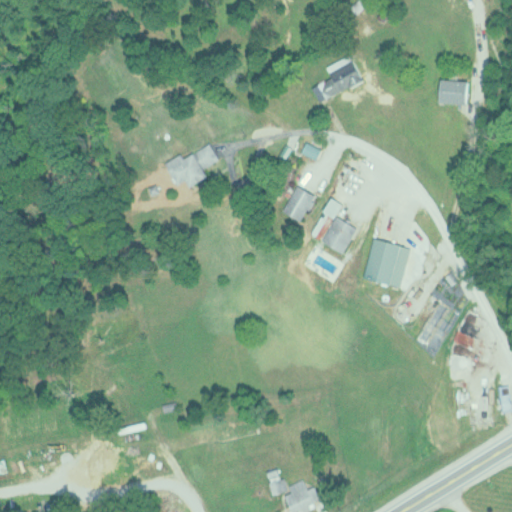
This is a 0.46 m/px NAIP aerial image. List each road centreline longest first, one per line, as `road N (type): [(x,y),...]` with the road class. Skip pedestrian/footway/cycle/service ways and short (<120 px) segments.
road 1 (residential): [(511,351),(405,167),(340,140)]
road 2 (trunk): [(511,441),(398,511)]
